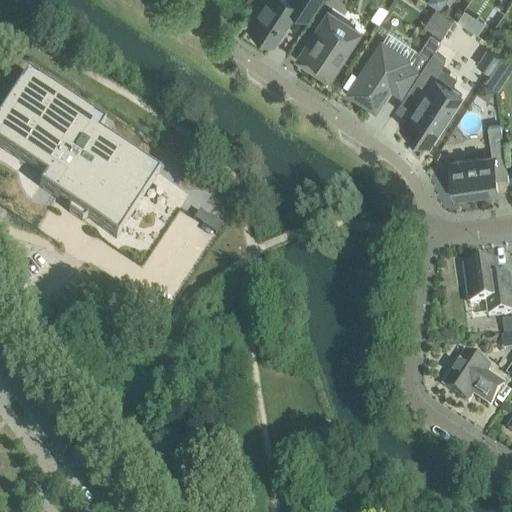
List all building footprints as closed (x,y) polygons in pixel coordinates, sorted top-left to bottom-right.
[(307,18),(318,0),(265,0),(249,26),(274,43),(295,10),(307,18)] [(441,12),(430,29),(440,36),(452,20),(441,12)] [(328,79),(358,33),(357,32),(356,35),(328,16),(329,14),(328,13),(298,59),(328,79)] [(419,72),(433,51),(441,39),(431,33),(418,51),(409,66),(416,70),(418,71),(419,72)] [(404,62),(407,58),(382,42),(349,92),(375,109),(387,91),(386,90),(389,86),(401,94),(416,70),(409,66),(404,62)] [(476,64),(489,72),(499,56),(487,48),(476,64)] [(434,77),(446,59),(433,51),(419,72),(409,88),(421,95),(434,77)] [(493,69),(508,79),(511,71),(511,57),(504,52),(493,69)] [(26,77),(0,116),(0,151),(44,181),(38,190),(57,202),(68,209),(68,215),(81,224),(86,221),(116,241),(158,177),(98,137),(104,128),(26,77)] [(429,145),(462,95),(434,77),(421,95),(401,126),(407,131),(409,137),(415,142),(422,140),(429,145)] [(485,85),(479,93),(485,97),(489,96),(493,90),(485,85)] [(492,152),(504,151),(501,124),(488,125),(492,152)] [(498,192),(496,179),(493,156),(449,163),(452,182),(449,186),(450,191),(454,194),(454,198),(498,192)] [(511,314),(511,296),(511,288),(499,289),(495,263),(464,267),(470,306),(486,303),(488,317),(511,314)] [(487,375),(490,371),(465,354),(443,388),(468,404),(473,397),(490,408),(504,387),(487,375)]
